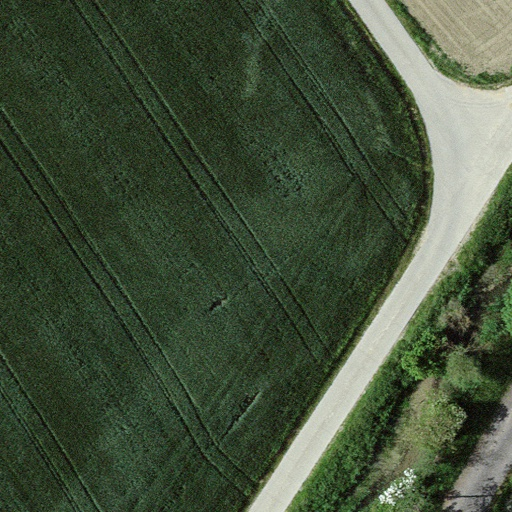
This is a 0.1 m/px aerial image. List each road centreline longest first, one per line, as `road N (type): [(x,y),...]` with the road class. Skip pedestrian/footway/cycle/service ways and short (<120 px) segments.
road 1 (track): [(262,511),(511,125)]
road 2 (track): [(488,160),(375,0)]
